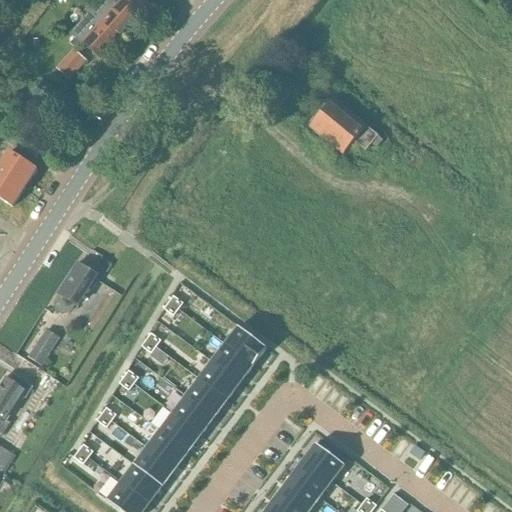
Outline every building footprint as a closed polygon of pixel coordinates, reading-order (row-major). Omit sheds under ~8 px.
[(101,59),(141,13),(126,0),(100,0),(89,13),(100,23),(82,42),(101,59)] [(69,80),(86,61),(73,50),(57,69),(69,80)] [(10,103),(19,110),(28,99),(19,92),(10,103)] [(377,149),(384,141),(367,128),(367,127),(334,99),(310,128),(344,156),(355,143),(366,152),(372,145),(377,149)] [(35,129),(26,144),(46,156),(55,141),(35,129)] [(9,152),(0,166),(0,199),(14,209),(38,170),(9,152)] [(107,274),(112,266),(102,259),(96,267),(107,274)] [(79,307),(98,278),(77,264),(57,293),(60,295),(58,300),(56,305),(57,310),(63,315),(69,313),(73,310),(76,305),(79,307)] [(173,297),(168,304),(178,311),(183,304),(173,297)] [(168,304),(164,310),(174,317),(178,311),(168,304)] [(237,328),(224,346),(254,368),(267,351),(237,328)] [(42,366),(59,340),(46,331),(29,357),(42,366)] [(151,335),(146,341),(156,348),(161,342),(151,335)] [(146,341),(141,348),(151,355),(156,348),(146,341)] [(224,346),(211,363),(241,386),(254,368),(224,346)] [(211,363),(198,380),(228,403),(241,386),(211,363)] [(128,372),(124,378),(134,386),(138,379),(128,372)] [(33,388),(14,376),(10,381),(4,378),(0,384),(0,433),(3,435),(10,424),(7,422),(23,398),(26,399),(33,388)] [(124,378),(119,385),(129,392),(134,386),(124,378)] [(198,380),(185,398),(215,420),(228,403),(198,380)] [(185,398),(172,415),(202,437),(215,420),(185,398)] [(106,409),(101,416),(111,423),(116,416),(106,409)] [(172,415),(159,432),(189,454),(202,437),(172,415)] [(101,416),(97,422),(107,429),(111,423),(101,416)] [(159,432),(146,449),(176,472),(189,454),(159,432)] [(315,445),(303,462),(332,484),(345,468),(315,445)] [(83,446),(78,453),(88,460),(93,453),(83,446)] [(415,447),(409,455),(419,461),(424,454),(415,447)] [(146,449),(133,466),(163,489),(176,472),(146,449)] [(0,450),(0,474),(5,477),(16,461),(0,450)] [(78,453),(74,459),(83,466),(88,460),(78,453)] [(303,462),(290,478),(320,501),(332,484),(303,462)] [(133,466),(120,484),(150,506),(163,489),(133,466)] [(290,478),(278,494),(301,511),(311,511),(320,501),(290,478)] [(120,484),(107,501),(122,511),(145,511),(150,506),(120,484)] [(301,511),(278,494),(266,511),(267,511),(301,511)] [(366,500),(362,507),(369,511),(372,511),(376,507),(366,500)]
